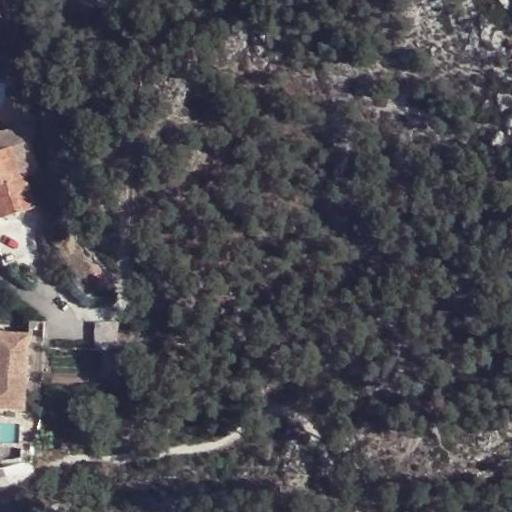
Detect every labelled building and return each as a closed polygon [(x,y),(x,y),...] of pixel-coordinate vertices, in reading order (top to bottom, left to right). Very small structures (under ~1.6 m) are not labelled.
[(27,143),(31,141),(25,123),(0,131),(0,210),(3,219),(41,206),(30,176),(26,178),(15,146),(27,143)] [(30,176),(37,173),(27,143),(15,146),(26,178),(30,176)] [(116,319),(96,319),(95,368),(116,368),(116,319)] [(0,406),(40,410),(49,323),(34,322),(33,334),(0,331),(0,406)] [(40,410),(0,406),(0,445),(36,449),(40,410)]
